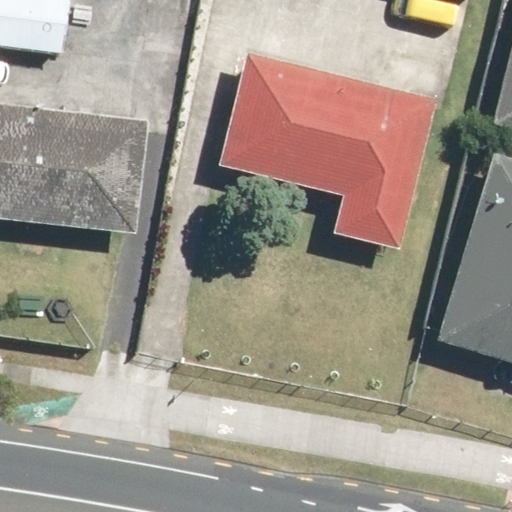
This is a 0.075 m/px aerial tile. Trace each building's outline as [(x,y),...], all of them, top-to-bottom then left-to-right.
[(0,0),(0,44),(57,54),(65,0),(0,0)] [(392,243),(400,203),(406,204),(431,97),(245,55),(220,162),(349,191),(340,232),(392,243)] [(511,69),(500,119),(511,122),(511,69)] [(0,101),(0,219),(134,235),(148,119),(0,101)] [(511,354),(511,155),(496,151),(442,333),(511,354)]
